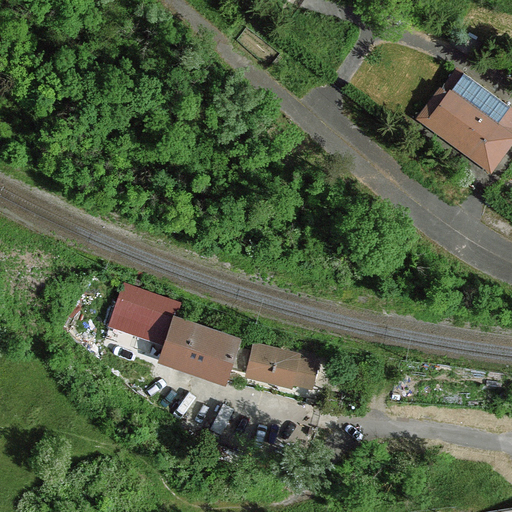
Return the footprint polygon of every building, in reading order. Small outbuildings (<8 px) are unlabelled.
[(449,95),(465,73),(457,68),(442,90),(449,95)] [(495,129),(511,107),(465,73),(449,95),(432,118),(449,130),(446,135),(455,142),(459,137),(478,151),(495,129)] [(511,129),(511,107),(495,129),(506,137),(511,129)] [(511,141),(495,129),(478,151),(459,137),(455,142),(474,156),(491,169),(511,141)] [(282,149),(276,156),(290,167),(296,159),(282,149)] [(163,336),(172,310),(121,293),(112,320),(163,336)] [(177,319),(164,355),(224,376),(237,339),(177,319)] [(258,344),(252,371),(292,380),(298,354),(258,344)]
